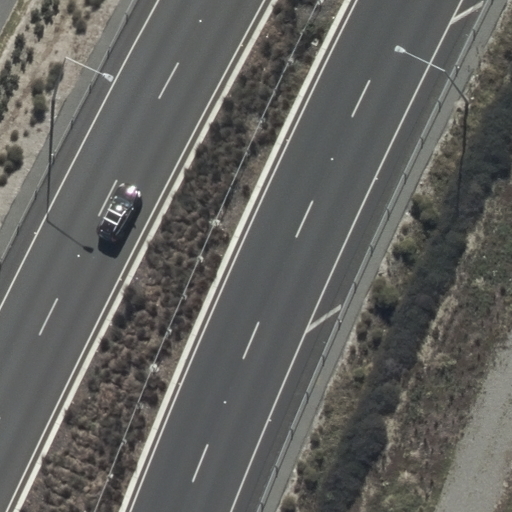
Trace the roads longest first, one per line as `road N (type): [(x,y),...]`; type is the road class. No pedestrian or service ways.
road 1 (trunk): [(410,0),(299,229),(181,511)]
road 2 (trunk): [(0,415),(212,0)]
road 3 (track): [(463,511),(511,392)]
